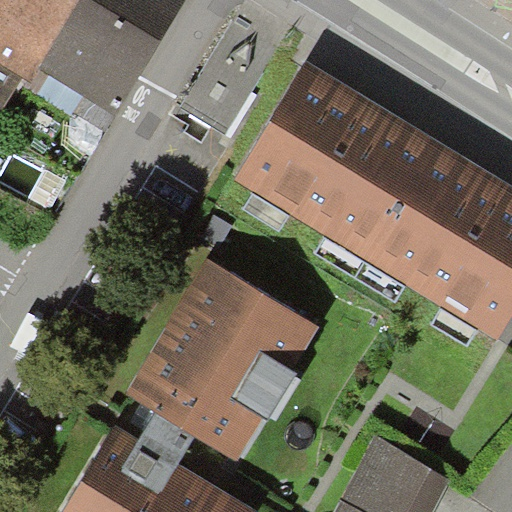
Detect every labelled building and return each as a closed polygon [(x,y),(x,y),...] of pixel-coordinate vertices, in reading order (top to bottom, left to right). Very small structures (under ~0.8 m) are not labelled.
[(0,0),(0,116),(30,66),(102,109),(167,0),(0,0)] [(302,71),(235,182),(497,342),(511,317),(511,199),(445,158),(341,95),(302,71)] [(320,326),(208,260),(126,396),(159,416),(195,437),(238,463),(320,326)] [(195,437),(159,416),(141,445),(177,466),(195,437)] [(141,445),(110,427),(58,511),(253,511),(177,466),(141,445)] [(429,511),(447,476),(377,441),(341,511),(429,511)]
